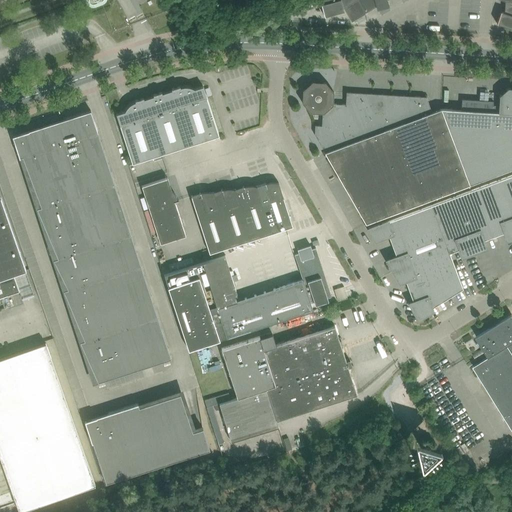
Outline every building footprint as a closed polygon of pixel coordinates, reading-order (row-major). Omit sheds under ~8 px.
[(323,0),(325,3),(321,4),(325,16),(332,14),(344,11),(343,8),(343,7),(352,21),(354,20),(355,22),(356,21),(362,17),(361,16),(365,13),(365,12),(357,0),(323,0)] [(357,0),(365,12),(376,6),(377,9),(376,9),(377,10),(389,6),(389,5),(387,0),(357,0)] [(497,23),(504,26),(511,28),(511,0),(505,0),(505,1),(504,13),(501,11),(497,23)] [(303,90),(302,103),(311,112),(322,113),(322,126),(315,125),(315,134),(325,153),(331,151),(432,112),(426,97),(346,92),(346,104),(333,104),(334,92),(325,82),(312,81),(303,90)] [(180,86),(171,89),(172,90),(177,106),(190,145),(219,136),(206,97),(203,86),(195,89),(194,88),(193,88),(192,87),(190,87),(189,87),(187,86),(186,86),(184,86),(183,86),(182,87),(180,87),(180,86)] [(461,110),(511,112),(511,87),(508,88),(499,95),(499,105),(493,105),(493,101),(462,99),(461,110)] [(154,96),(144,99),(149,115),(162,154),(190,145),(177,106),(172,90),(162,93),(162,92),(153,95),(154,96)] [(125,111),(116,114),(120,125),(132,164),(162,154),(149,115),(144,99),(143,98),(135,100),(136,102),(134,102),(133,103),(131,103),(130,104),(129,105),(128,106),(127,107),(126,109),(125,110),(125,111)] [(331,151),(325,153),(345,188),(408,164),(422,202),(470,184),(441,109),(432,112),(331,151)] [(511,168),(511,112),(461,110),(441,109),(470,184),(511,168)] [(23,157),(98,132),(91,111),(64,119),(12,136),(19,158),(23,157)] [(41,206),(114,183),(98,132),(23,157),(41,206)] [(408,164),(345,188),(366,223),(422,202),(408,164)] [(511,175),(499,180),(511,216),(511,175)] [(178,199),(178,200),(175,194),(171,189),(167,177),(142,186),(156,232),(182,224),(175,201),(179,200),(178,199)] [(511,238),(511,216),(499,180),(476,188),(494,236),(505,232),(507,240),(511,238)] [(256,186),(272,233),(293,226),(279,183),(272,182),(266,183),(265,183),(257,186),(256,186)] [(131,234),(114,183),(41,206),(37,208),(58,258),(131,234)] [(235,189),(251,240),(272,233),(256,186),(257,186),(250,185),(244,186),(243,186),(235,189)] [(476,188),(454,197),(474,252),(486,248),(483,240),(494,236),(476,188)] [(213,192),(231,246),(251,240),(235,189),(229,189),(222,190),(222,189),(221,189),(222,190),(214,192),(213,192)] [(200,193),(192,196),(191,196),(209,253),(231,246),(213,192),(214,192),(207,192),(201,193),(200,192),(200,193)] [(0,194),(0,296),(19,290),(14,274),(26,270),(0,194)] [(440,228),(448,251),(449,253),(460,249),(463,257),(474,252),(454,197),(431,205),(440,228)] [(388,235),(392,246),(440,228),(431,205),(378,225),(369,229),(375,240),(388,235)] [(397,257),(387,260),(393,271),(448,251),(440,228),(392,246),(397,257)] [(141,265),(131,234),(58,258),(53,259),(68,289),(141,265)] [(294,254),(302,280),(311,303),(314,302),(315,305),(328,301),(327,298),(332,296),(316,247),(312,249),(311,246),(301,249),(297,250),(298,253),(294,254)] [(404,280),(409,291),(456,272),(449,253),(448,251),(393,271),(400,282),(404,280)] [(224,255),(164,274),(168,287),(188,350),(220,340),(211,313),(218,311),(216,307),(235,301),(233,296),(237,295),(224,255)] [(141,265),(68,289),(63,290),(84,340),(157,316),(141,265)] [(441,302),(463,288),(456,272),(409,291),(413,302),(409,303),(418,319),(430,312),(432,310),(432,308),(441,302)] [(218,311),(211,313),(220,340),(313,310),(311,303),(302,280),(235,301),(216,307),(218,311)] [(343,287),(333,290),(337,302),(347,299),(343,287)] [(511,428),(511,314),(511,315),(476,337),(489,357),(473,366),(511,428)] [(171,358),(157,316),(84,340),(80,341),(98,382),(171,358)] [(275,385),(266,388),(276,420),(357,394),(348,368),(352,367),(350,360),(346,360),(335,326),(277,344),(263,349),(275,385)] [(222,348),(239,398),(266,389),(266,388),(275,385),(263,349),(277,344),(273,332),(260,336),(260,335),(222,348)] [(0,457),(19,511),(96,485),(46,343),(0,358),(0,457)] [(279,427),(276,420),(266,388),(266,389),(239,398),(219,404),(232,442),(279,427)] [(138,403),(108,413),(85,421),(92,442),(93,442),(106,483),(210,449),(203,428),(193,431),(180,393),(139,407),(138,403)] [(440,442),(420,444),(422,469),(443,467),(440,442)]
